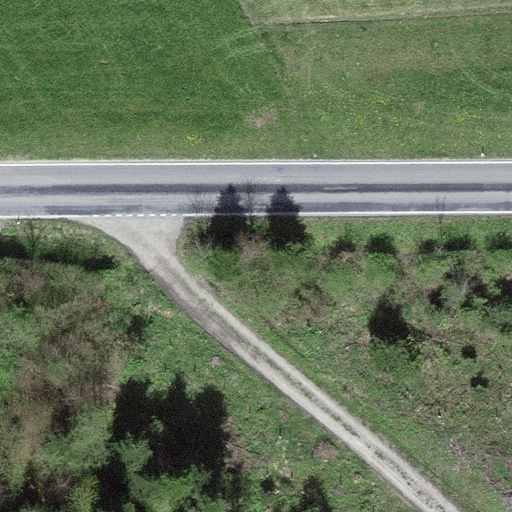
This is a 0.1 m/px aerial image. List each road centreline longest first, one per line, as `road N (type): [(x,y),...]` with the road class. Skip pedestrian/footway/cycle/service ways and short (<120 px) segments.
road 1 (tertiary): [(511,187),(0,193)]
road 2 (track): [(446,511),(207,309),(152,244),(132,189)]
